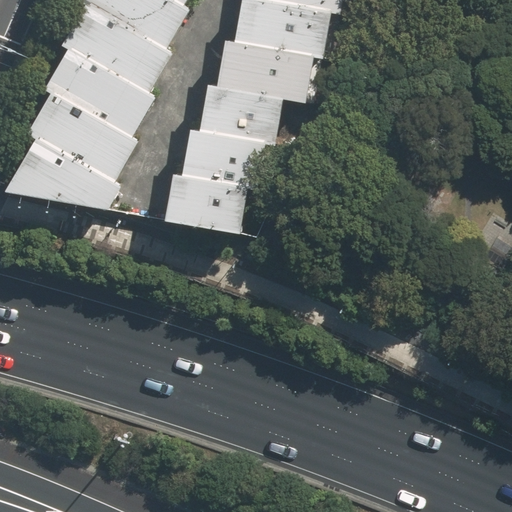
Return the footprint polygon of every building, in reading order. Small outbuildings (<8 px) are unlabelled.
[(167,48),(191,7),(186,4),(178,0),(86,0),(86,1),(92,4),(167,48)] [(274,0),(245,0),(239,41),(316,54),(326,55),(334,10),(281,1),(274,0)] [(274,0),(281,1),(334,10),(344,11),(345,0),(274,0)] [(149,90),(172,51),(167,48),(92,4),(69,44),(133,81),(149,90)] [(229,40),(222,87),(286,97),(308,101),(316,54),(239,41),(229,40)] [(157,95),(133,81),(75,48),(52,88),(109,121),(134,136),(157,95)] [(212,85),(205,130),(269,141),(279,142),(286,97),(222,87),(212,85)] [(140,139),(109,121),(59,92),(35,133),(43,138),(116,180),(140,139)] [(189,175),(251,185),(261,186),(269,141),(196,129),(189,175)] [(43,138),(12,187),(112,208),(123,185),(116,180),(43,138)] [(189,175),(178,173),(171,221),(243,233),(251,185),(189,175)]
